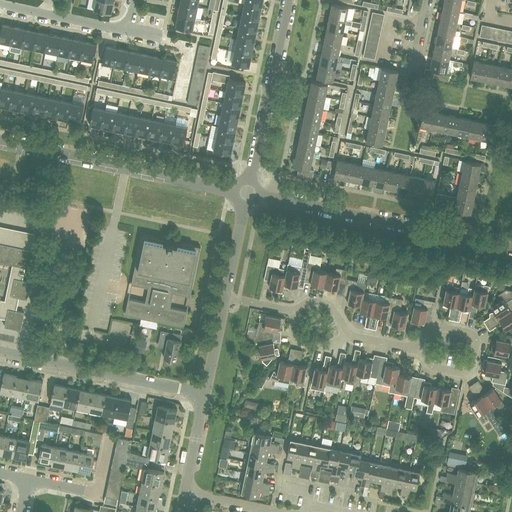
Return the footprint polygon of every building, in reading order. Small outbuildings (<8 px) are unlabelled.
[(111,13),(114,1),(109,0),(95,0),(94,9),(111,13)] [(459,11),(461,0),(444,0),(443,8),(459,11)] [(195,18),(198,6),(180,3),(178,14),(195,18)] [(259,19),(261,7),(244,3),(242,15),(259,19)] [(329,16),(345,19),(348,7),(332,3),(329,16)] [(457,23),(459,11),(443,8),(440,20),(457,23)] [(371,18),(383,20),(384,14),(372,12),(371,18)] [(193,30),(195,18),(178,14),(175,26),(193,30)] [(256,31),(259,19),(242,15),(239,27),(256,31)] [(352,21),(345,19),(329,16),(327,28),(343,31),(344,24),(351,26),(352,21)] [(454,35),(457,23),(440,20),(438,32),(454,35)] [(0,41),(11,44),(14,26),(2,24),(0,34),(0,41)] [(485,38),(488,26),(482,25),(479,36),(485,38)] [(22,46),(26,29),(14,26),(11,44),(22,46)] [(254,42),(256,31),(239,27),(237,39),(254,42)] [(340,43),(343,31),(327,28),(324,40),(340,43)] [(34,49),(38,31),(26,29),(22,46),(34,49)] [(46,51),(50,34),(38,31),(34,49),(46,51)] [(452,47),(454,35),(438,32),(435,44),(452,47)] [(58,54),(61,36),(50,34),(46,51),(58,54)] [(69,56),(73,39),(61,36),(58,54),(69,56)] [(81,58),(85,41),(73,39),(69,56),(81,58)] [(252,54),(254,42),(237,39),(234,50),(252,54)] [(338,56),(340,43),(324,40),(322,52),(338,56)] [(85,41),(81,58),(93,61),(97,44),(85,41)] [(449,59),(452,47),(435,44),(433,56),(449,59)] [(114,65),(118,48),(106,45),(102,63),(114,65)] [(126,68),(130,50),(118,48),(114,65),(126,68)] [(138,70),(141,53),(130,50),(126,68),(138,70)] [(249,66),(252,54),(234,50),(232,63),(249,66)] [(375,59),(376,53),(364,50),(363,56),(375,59)] [(345,57),(338,56),(322,52),(319,64),(335,68),(337,60),(344,62),(345,57)] [(149,73),(153,55),(141,53),(138,70),(149,73)] [(161,75),(165,58),(153,55),(149,73),(161,75)] [(447,71),(449,59),(433,56),(430,69),(435,70),(433,77),(449,81),(450,72),(447,71)] [(165,58),(161,75),(173,78),(177,60),(165,58)] [(483,80),(487,63),(474,61),(471,77),(483,80)] [(495,82),(499,66),(487,63),(483,80),(495,82)] [(333,80),(335,68),(319,64),(316,77),(333,80)] [(379,80),(395,83),(398,71),(376,66),(373,79),(379,80)] [(507,85),(511,68),(499,66),(495,82),(507,85)] [(229,79),(230,75),(213,71),(213,73),(209,72),(206,87),(210,87),(212,79),(227,83),(228,79),(229,79)] [(228,79),(227,83),(226,90),(243,94),(246,82),(229,79),(228,79)] [(309,93),(325,96),(328,84),(311,80),(309,93)] [(393,96),(395,83),(379,80),(377,92),(393,96)] [(0,105),(10,108),(13,90),(1,88),(0,94),(0,105)] [(21,110),(25,93),(13,90),(10,108),(21,110)] [(226,90),(223,102),(241,106),(243,94),(226,90)] [(390,108),(393,96),(377,92),(374,104),(390,108)] [(33,113),(37,95),(25,93),(21,110),(33,113)] [(323,108),(325,96),(309,93),(306,105),(323,108)] [(45,115),(48,98),(37,95),(33,113),(45,115)] [(57,117),(60,100),(48,98),(45,115),(57,117)] [(68,120),(72,102),(60,100),(57,117),(68,120)] [(72,102),(68,120),(80,122),(84,105),(72,102)] [(223,102),(221,114),(238,118),(241,106),(223,102)] [(388,120),(390,108),(374,104),(371,116),(388,120)] [(320,121),(323,108),(306,105),(304,117),(320,121)] [(101,127),(105,109),(93,107),(89,124),(101,127)] [(113,129),(117,112),(105,109),(101,127),(113,129)] [(433,129),(436,112),(423,110),(420,126),(433,129)] [(125,132),(128,114),(117,112),(113,129),(125,132)] [(445,131),(448,115),(436,112),(433,129),(445,131)] [(137,134),(140,117),(128,114),(125,132),(137,134)] [(221,114),(218,126),(236,130),(238,118),(221,114)] [(457,134),(460,117),(448,115),(445,131),(457,134)] [(385,132),(388,120),(371,116),(369,129),(385,132)] [(148,137),(152,119),(140,117),(137,134),(148,137)] [(318,133),(320,121),(304,117),(301,129),(318,133)] [(469,136),(473,120),(460,117),(457,134),(469,136)] [(160,139),(164,122),(152,119),(148,137),(160,139)] [(481,139),(485,122),(473,120),(469,136),(481,139)] [(172,142),(175,124),(164,122),(160,139),(172,142)] [(485,122),(481,139),(494,141),(497,125),(485,122)] [(175,124),(172,142),(184,144),(188,127),(175,124)] [(218,126),(216,138),(233,142),(236,130),(218,126)] [(315,145),(318,133),(301,129),(299,142),(315,145)] [(383,145),(385,132),(369,129),(366,141),(383,145)] [(216,138),(213,150),(231,153),(233,142),(216,138)] [(313,157),(315,145),(299,142),(296,154),(313,157)] [(427,154),(429,146),(421,144),(420,153),(427,154)] [(435,156),(436,152),(437,148),(429,146),(427,154),(435,156)] [(310,169),(313,157),(296,154),(294,166),(299,167),(297,175),(312,178),(314,170),(310,169)] [(346,179),(350,163),(337,160),(334,176),(346,179)] [(462,173),(478,176),(481,163),(465,160),(462,173)] [(358,181),(362,165),(350,163),(346,179),(358,181)] [(371,184),(374,168),(362,165),(358,181),(371,184)] [(383,186),(386,170),(374,168),(371,184),(383,186)] [(395,189),(398,173),(386,170),(383,186),(395,189)] [(407,192),(411,175),(398,173),(395,189),(407,192)] [(476,188),(478,176),(462,173),(460,185),(476,188)] [(419,194),(423,178),(411,175),(407,192),(419,194)] [(423,178),(419,194),(432,197),(435,181),(423,178)] [(473,200),(476,188),(460,185),(457,197),(473,200)] [(473,200),(457,197),(437,193),(434,205),(442,207),(443,202),(455,205),(454,210),(471,213),(473,200)] [(25,267),(33,268),(37,251),(32,250),(35,234),(21,230),(0,226),(0,315),(7,317),(5,326),(21,330),(24,312),(16,310),(19,297),(27,299),(31,282),(22,280),(25,267)] [(125,314),(184,326),(187,310),(186,310),(170,307),(173,292),(189,296),(190,296),(201,247),(142,234),(131,284),(132,284),(148,287),(145,302),(129,298),(128,298),(125,314)] [(307,273),(309,262),(311,249),(305,248),(301,266),(288,263),(286,269),(287,269),(283,287),(288,288),(289,284),(298,286),(299,278),(305,279),(307,273)] [(319,288),(323,289),(327,272),(319,270),(321,264),(309,262),(307,273),(312,274),(310,283),(319,285),(319,288)] [(286,269),(279,268),(279,267),(267,264),(264,279),(270,280),(269,286),(278,288),(277,292),(282,293),(283,287),(287,269),(286,269)] [(346,278),(348,270),(336,267),(335,273),(327,272),(323,289),(328,290),(329,287),(338,289),(339,282),(345,283),(346,278)] [(358,281),(346,278),(345,283),(343,295),(349,296),(347,302),(354,304),(354,307),(360,308),(360,309),(364,291),(366,282),(358,281)] [(461,287),(453,286),(453,282),(447,280),(443,303),(452,305),(451,308),(450,309),(448,319),(454,320),(460,287),(461,287)] [(475,283),(474,288),(470,308),(468,317),(475,318),(477,311),(475,307),(476,304),(485,305),(489,285),(483,284),(483,285),(475,283)] [(470,308),(474,288),(469,287),(468,289),(460,287),(454,320),(459,321),(461,312),(461,310),(461,307),(470,308)] [(486,325),(511,308),(511,290),(506,289),(498,294),(501,299),(491,306),(495,312),(491,312),(491,316),(483,321),(486,325)] [(370,328),(376,300),(368,298),(370,292),(364,291),(360,309),(360,308),(360,311),(369,313),(368,316),(367,318),(365,327),(370,328)] [(388,311),(391,297),(385,295),(384,301),(376,300),(370,328),(376,329),(378,320),(377,318),(378,315),(387,317),(388,311)] [(388,311),(393,312),(391,324),(400,325),(399,329),(404,330),(408,312),(400,311),(402,299),(391,297),(388,311)] [(432,315),(435,301),(423,299),(422,307),(414,305),(410,322),(415,324),(416,320),(425,322),(427,314),(432,315)] [(511,308),(486,325),(490,330),(497,325),(498,323),(501,322),(506,329),(511,325),(511,308)] [(256,335),(270,336),(270,329),(278,331),(280,322),(283,323),(284,318),(267,314),(265,322),(259,321),(256,335)] [(158,321),(141,317),(141,318),(140,325),(157,328),(158,322),(158,321)] [(167,344),(164,357),(167,358),(167,360),(173,361),(174,359),(177,360),(181,340),(178,339),(179,334),(161,330),(158,342),(167,344)] [(492,347),(491,352),(508,355),(510,347),(511,347),(511,335),(506,334),(505,340),(497,338),(495,347),(492,347)] [(269,342),(270,336),(256,335),(253,345),(254,351),(260,350),(262,361),(266,364),(273,357),(273,356),(279,354),(278,349),(275,350),(273,341),(269,342)] [(289,383),(291,377),(296,349),(291,348),(289,357),(289,359),(289,362),(280,360),(277,371),(274,371),(269,379),(289,383)] [(296,349),(291,377),(298,379),(297,385),(303,386),(307,366),(298,364),(299,361),(300,359),(302,350),(296,349)] [(359,358),(361,350),(355,349),(353,358),(354,360),(353,363),(344,361),(339,387),(344,388),(346,383),(354,384),(359,358)] [(344,361),(346,353),(340,352),(338,361),(339,363),(338,366),(330,364),(325,384),(339,387),(344,361)] [(330,364),(331,356),(326,355),(324,364),(324,366),(324,369),(315,367),(310,387),(324,390),(325,384),(330,364)] [(375,383),(379,366),(372,364),(373,358),(368,357),(368,360),(359,358),(354,384),(359,385),(360,380),(375,383)] [(484,358),(483,363),(487,364),(485,373),(493,375),(492,381),(505,384),(508,372),(500,370),(502,362),(484,358)] [(399,369),(400,367),(391,365),(391,362),(386,360),(385,367),(379,366),(375,383),(390,386),(388,392),(394,393),(399,369)] [(406,371),(399,369),(394,393),(408,396),(405,406),(412,408),(414,397),(417,386),(410,384),(412,376),(405,374),(406,371)] [(0,391),(13,395),(17,375),(4,372),(0,390),(0,391)] [(26,397),(30,378),(17,375),(13,395),(26,397)] [(263,376),(255,385),(263,387),(268,377),(263,376)] [(30,378),(26,397),(39,400),(43,381),(30,378)] [(473,383),(489,407),(496,403),(499,408),(504,404),(493,387),(486,392),(484,389),(484,388),(478,380),(473,383)] [(437,387),(429,385),(429,382),(424,381),(423,387),(417,386),(414,397),(429,400),(427,411),(432,412),(435,401),(434,401),(437,387)] [(64,405),(68,386),(55,383),(50,403),(64,405)] [(434,401),(435,401),(442,403),(441,411),(454,413),(458,397),(450,395),(451,390),(442,388),(443,385),(438,383),(437,387),(434,401)] [(499,422),(489,407),(473,383),(469,386),(474,394),(476,395),(477,398),(470,403),(481,420),(488,415),(494,425),(499,422)] [(76,408),(80,388),(68,386),(64,405),(76,408)] [(89,411),(93,391),(80,388),(76,408),(89,411)] [(102,413),(106,394),(93,391),(89,411),(102,413)] [(114,416),(119,396),(106,394),(102,413),(114,416)] [(137,407),(130,406),(132,399),(119,396),(114,416),(127,419),(126,427),(132,428),(137,407)] [(145,415),(147,402),(141,401),(138,413),(145,415)] [(40,421),(44,406),(37,404),(34,420),(40,421)] [(175,422),(177,409),(158,405),(155,417),(175,422)] [(40,421),(47,422),(50,407),(44,406),(40,421)] [(366,409),(352,407),(351,414),(365,417),(366,409)] [(345,421),(347,413),(337,411),(335,419),(345,421)] [(172,435),(175,422),(155,417),(152,430),(172,435)] [(348,422),(347,425),(355,426),(357,418),(352,417),(349,417),(348,421),(348,422)] [(325,426),(335,428),(335,424),(336,421),(331,420),(327,419),(325,426)] [(34,454),(37,438),(40,421),(34,420),(30,441),(17,438),(13,456),(26,459),(28,453),(34,454)] [(43,440),(47,422),(40,421),(37,438),(43,440)] [(112,428),(113,423),(111,422),(108,422),(107,424),(107,427),(99,425),(99,429),(98,430),(111,433),(112,428)] [(440,430),(429,427),(427,434),(438,437),(440,430)] [(271,436),(265,434),(266,431),(265,429),(259,428),(257,429),(256,432),(249,431),(247,432),(246,437),(247,439),(250,440),(250,442),(278,448),(279,444),(270,442),(271,436)] [(101,440),(103,434),(85,430),(84,435),(84,436),(101,440)] [(169,447),(172,435),(152,430),(150,443),(169,447)] [(13,456),(17,438),(4,435),(1,454),(13,456)] [(129,446),(130,440),(118,437),(116,443),(129,446)] [(295,467),(301,439),(291,437),(287,456),(293,457),(291,466),(295,467)] [(223,447),(230,448),(232,440),(230,439),(225,438),(224,443),(223,447)] [(307,460),(311,441),(301,439),(295,467),(299,468),(301,459),(307,460)] [(315,475),(321,443),(311,441),(307,460),(313,462),(310,474),(315,475)] [(277,452),(278,448),(250,442),(248,452),(267,456),(268,450),(277,452)] [(51,464),(55,446),(42,443),(38,461),(51,464)] [(127,452),(129,446),(116,443),(115,449),(127,452)] [(166,460),(169,447),(150,443),(147,456),(166,460)] [(327,465),(331,445),(321,443),(315,475),(319,476),(321,463),(327,465)] [(82,445),(81,451),(77,469),(90,472),(94,454),(87,453),(88,446),(82,445)] [(335,476),(341,447),(331,445),(327,465),(333,466),(331,475),(335,476)] [(64,467),(68,449),(55,446),(51,464),(64,467)] [(347,469),(351,449),(341,447),(335,476),(339,477),(341,468),(347,469)] [(77,469),(81,451),(68,449),(64,467),(77,469)] [(126,458),(127,452),(115,449),(114,455),(126,458)] [(355,480),(361,452),(351,449),(347,469),(353,470),(351,479),(355,480)] [(126,458),(138,460),(140,454),(127,452),(126,458)] [(266,462),(267,456),(248,452),(246,462),(274,468),(275,463),(266,462)] [(364,487),(370,458),(360,456),(361,452),(355,480),(356,476),(362,477),(360,486),(364,487)] [(467,455),(450,452),(448,464),(465,467),(467,455)] [(126,458),(114,455),(113,461),(125,463),(126,458)] [(137,466),(138,460),(126,458),(125,463),(125,464),(137,466)] [(376,480),(380,460),(370,458),(364,487),(362,494),(367,495),(370,479),(376,480)] [(384,491),(390,463),(380,460),(376,480),(382,481),(380,490),(384,491)] [(125,464),(125,463),(113,461),(111,467),(124,469),(125,464)] [(273,472),(274,468),(246,462),(243,472),(263,476),(264,470),(273,472)] [(500,464),(490,462),(488,472),(498,474),(500,464)] [(396,484),(400,465),(390,463),(384,491),(388,492),(390,483),(396,484)] [(404,495),(410,467),(400,465),(396,484),(402,485),(400,494),(404,495)] [(123,475),(124,469),(111,467),(110,473),(123,475)] [(142,480),(161,485),(164,471),(145,467),(142,480)] [(410,487),(416,488),(420,469),(410,467),(404,495),(408,496),(410,487)] [(447,476),(476,482),(478,472),(458,468),(457,474),(448,472),(447,476)] [(262,481),(263,476),(243,472),(241,482),(270,488),(271,483),(262,481)] [(121,481),(123,475),(110,473),(109,478),(121,481)] [(473,492),(476,482),(447,476),(446,480),(455,482),(454,488),(473,492)] [(120,487),(121,481),(109,478),(108,484),(120,487)] [(159,497),(161,485),(142,480),(139,493),(159,497)] [(269,492),(270,488),(241,482),(239,492),(258,496),(260,490),(269,492)] [(119,492),(120,487),(108,484),(106,490),(119,492)] [(471,502),(473,492),(454,488),(453,494),(444,492),(443,496),(471,502)] [(118,499),(119,492),(106,490),(105,496),(118,499)] [(156,510),(159,497),(139,493),(136,506),(156,510)] [(469,511),(471,502),(443,496),(436,495),(436,499),(451,502),(450,508),(469,511)] [(116,505),(118,499),(105,496),(104,502),(116,505)]
